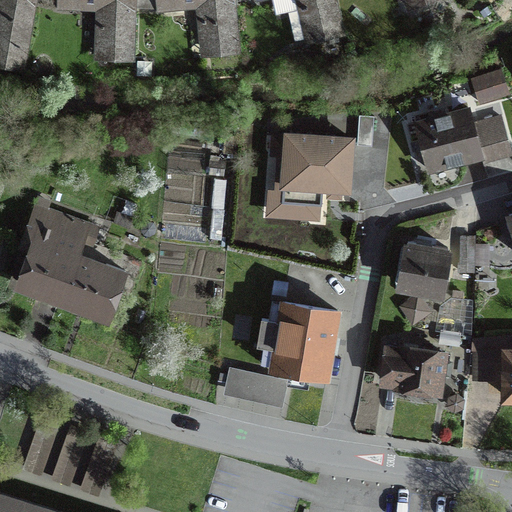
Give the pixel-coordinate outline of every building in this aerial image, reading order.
[(0,0),(4,0),(0,24),(0,65),(21,69),(33,0),(50,0),(59,1),(58,8),(104,10),(102,58),(130,59),(132,3),(157,4),(158,10),(203,6),(208,54),(237,51),(231,0),(303,0),(313,40),(341,34),(332,0),(411,0),(414,6),(429,0),(0,0)] [(508,94),(499,70),(470,79),(478,104),(508,94)] [(414,124),(427,170),(480,156),(481,162),(509,154),(499,117),(472,124),(468,110),(414,124)] [(320,211),(322,183),(345,185),(349,138),(282,132),(279,170),(275,170),(272,208),(320,211)] [(19,247),(30,251),(19,283),(84,307),(107,315),(121,277),(72,259),(85,223),(47,209),(49,204),(36,199),(19,247)] [(469,237),(462,237),(461,262),(474,263),(474,265),(486,265),(486,245),(480,245),(474,245),(474,237),(469,237)] [(0,239),(0,269),(10,243),(0,239)] [(406,249),(405,248),(399,287),(440,294),(447,250),(407,243),(406,249)] [(335,313),(282,304),(272,367),(325,376),(335,313)] [(397,383),(396,387),(437,393),(443,354),(402,348),(401,352),(386,350),(382,381),(397,383)] [(57,422),(41,416),(23,468),(40,473),(57,422)] [(85,432),(69,427),(51,478),(68,483),(85,432)] [(113,442),(97,436),(80,487),(96,493),(113,442)] [(0,511),(46,511),(0,497),(0,511)]
